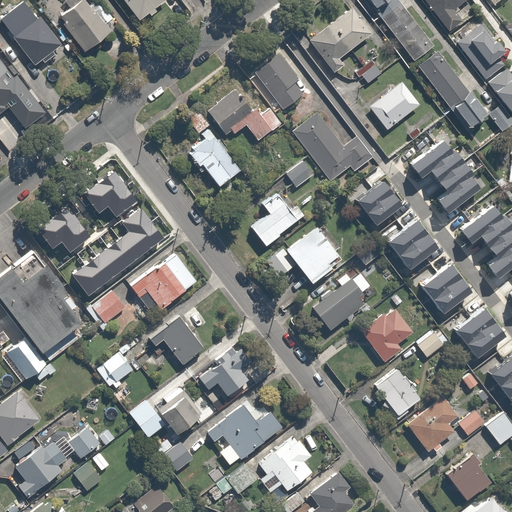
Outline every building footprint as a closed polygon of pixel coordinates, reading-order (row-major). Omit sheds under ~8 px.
[(60,46),(21,0),(17,0),(0,15),(1,17),(14,32),(9,36),(35,66),(60,46)] [(64,13),(57,18),(80,49),(115,23),(97,0),(93,0),(89,4),(85,0),(60,0),(57,3),(64,13)] [(120,0),(135,19),(160,0),(120,0)] [(428,43),(394,0),(365,0),(410,57),(428,43)] [(417,0),(443,35),(462,21),(450,6),(458,0),(417,0)] [(372,31),(351,4),(305,39),(329,70),(339,63),(336,59),(372,31)] [(480,80),(509,58),(482,23),(453,44),(480,80)] [(283,49),(251,74),(280,111),(312,87),(283,49)] [(481,113),(436,52),(418,66),(464,126),(481,113)] [(0,144),(2,147),(44,114),(0,57),(0,144)] [(511,62),(509,58),(480,80),(511,121),(511,120),(511,62)] [(380,71),(373,63),(360,73),(367,82),(380,71)] [(368,104),(385,126),(416,102),(399,80),(368,104)] [(249,110),(232,89),(205,111),(226,136),(243,123),(253,138),(279,121),(264,100),(249,110)] [(502,119),(493,105),(481,113),(490,126),(502,119)] [(195,135),(209,125),(195,107),(182,117),(195,135)] [(341,145),(316,110),(290,129),(329,183),(370,154),(356,134),(341,145)] [(183,148),(196,165),(198,164),(214,186),(240,167),(209,125),(195,135),(197,138),(183,148)] [(438,137),(406,161),(415,174),(425,167),(443,189),(433,197),(443,210),(476,185),(466,172),(469,171),(450,147),(448,149),(438,137)] [(311,175),(297,156),(280,168),(294,188),(311,175)] [(397,201),(378,177),(353,197),(371,221),(397,201)] [(288,208),(280,198),(274,190),(257,204),(264,211),(246,226),(262,246),(302,214),(294,204),(288,208)] [(493,275),(511,260),(511,227),(500,212),(497,214),(488,202),(456,226),(466,239),(475,232),(493,254),(483,262),(493,275)] [(85,218),(85,213),(67,214),(68,250),(140,248),(139,212),(119,213),(119,217),(85,218)] [(384,238),(405,265),(433,244),(412,216),(384,238)] [(337,258),(313,225),(281,248),(305,281),(337,258)] [(363,264),(376,252),(365,240),(352,251),(363,264)] [(64,321),(11,251),(0,259),(0,319),(24,351),(64,321)] [(158,256),(134,275),(125,282),(137,296),(146,289),(159,306),(194,278),(172,251),(161,260),(158,256)] [(417,282),(439,309),(467,288),(445,260),(417,282)] [(113,271),(96,271),(95,285),(113,285),(113,271)] [(326,331),(361,303),(341,279),(307,307),(326,331)] [(121,282),(91,304),(116,338),(146,316),(121,282)] [(397,340),(408,332),(388,305),(357,327),(381,360),(401,346),(397,340)] [(451,326),(473,353),(501,332),(479,305),(451,326)] [(152,345),(161,339),(178,362),(200,346),(175,313),(154,328),(145,335),(152,345)] [(423,355),(445,339),(434,325),(413,341),(423,355)] [(131,369),(117,348),(98,361),(112,382),(131,369)] [(511,351),(511,350),(486,370),(511,403),(511,351)] [(214,381),(226,394),(242,378),(220,355),(198,377),(208,387),(214,381)] [(395,364),(370,384),(394,416),(420,397),(395,364)] [(476,380),(467,369),(459,376),(468,387),(476,380)] [(145,437),(163,425),(169,434),(199,413),(181,387),(152,408),(145,398),(127,410),(145,437)] [(0,401),(0,448),(5,445),(38,419),(15,390),(0,401)] [(445,419),(454,412),(438,392),(402,421),(425,449),(452,428),(445,419)] [(201,428),(209,440),(220,432),(235,455),(264,436),(279,426),(268,409),(253,419),(241,401),(201,428)] [(485,419),(474,406),(456,421),(467,434),(485,419)] [(511,430),(511,424),(501,409),(481,424),(494,443),(511,430)] [(64,442),(76,459),(97,443),(85,426),(64,442)] [(278,483),(284,491),(311,471),(303,460),(308,456),(293,435),(253,464),(271,488),(278,483)] [(190,457),(178,440),(172,444),(166,436),(153,446),(158,454),(161,452),(173,469),(190,457)] [(39,445),(8,467),(17,479),(12,482),(22,496),(57,470),(53,464),(63,457),(52,442),(42,449),(39,445)] [(222,494),(231,487),(245,505),(263,492),(240,461),(236,463),(225,449),(212,458),(217,465),(206,473),(222,494)] [(489,479),(471,451),(441,470),(459,498),(489,479)] [(98,477),(85,461),(70,472),(83,488),(98,477)] [(334,471),(306,493),(315,504),(305,511),(338,511),(356,498),(334,471)] [(176,511),(170,505),(155,484),(128,504),(134,511),(176,511)] [(286,511),(300,500),(294,492),(278,505),(284,511),(286,511)] [(502,511),(488,494),(465,511),(502,511)] [(66,511),(58,501),(51,506),(46,500),(29,511),(66,511)]
